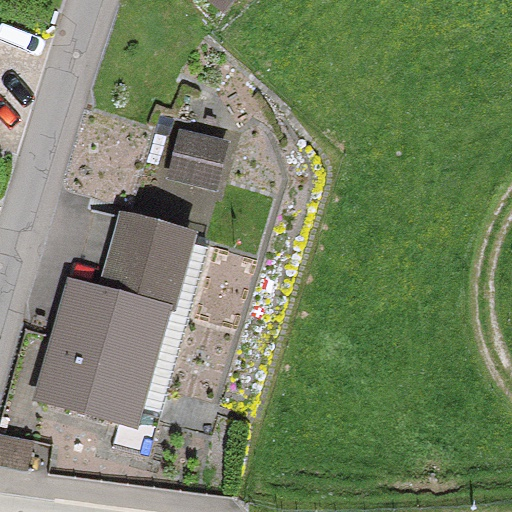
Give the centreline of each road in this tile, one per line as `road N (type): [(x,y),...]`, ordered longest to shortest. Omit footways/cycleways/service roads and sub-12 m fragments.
road 1 (residential): [(0,312),(100,0)]
road 2 (track): [(511,197),(488,252),(482,300),(489,343),(511,383)]
